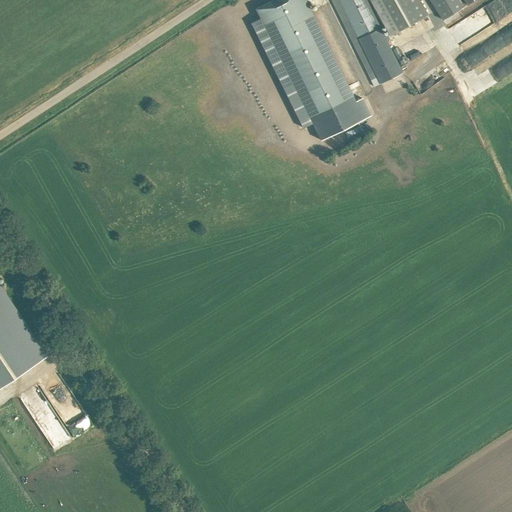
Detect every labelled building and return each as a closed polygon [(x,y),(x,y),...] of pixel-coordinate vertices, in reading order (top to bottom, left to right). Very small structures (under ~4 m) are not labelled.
[(305,0),(270,0),(255,8),(260,18),(251,23),(303,129),(313,124),(309,117),(353,95),(305,0)] [(403,73),(366,0),(332,0),(371,80),(377,77),(380,84),(403,73)] [(419,0),(369,0),(390,36),(428,15),(419,0)] [(429,0),(443,20),(463,7),(458,0),(429,0)] [(511,0),(497,0),(478,10),(484,22),(511,7),(511,0)] [(503,74),(511,70),(511,59),(500,64),(503,74)] [(0,287),(0,386),(46,356),(0,287)]
